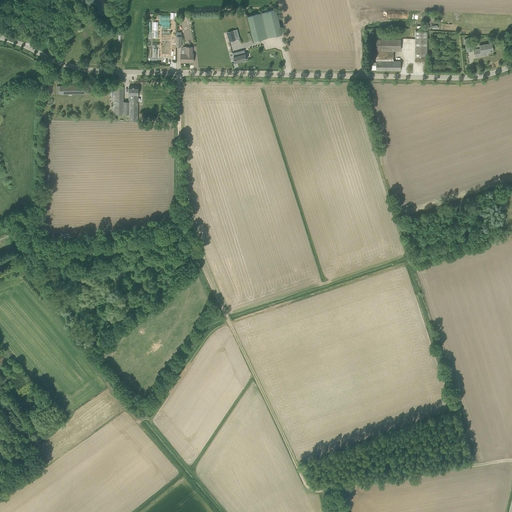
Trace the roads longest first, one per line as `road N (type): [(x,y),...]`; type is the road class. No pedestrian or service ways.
road 1 (track): [(511,459),(324,492),(305,484),(179,223),(179,73)]
road 2 (unclassified): [(511,65),(470,76),(179,73),(60,64),(28,47)]
road 3 (track): [(0,233),(9,230),(33,281),(141,425)]
road 4 (track): [(0,282),(42,249),(179,223)]
road 5 (track): [(228,319),(214,321),(141,425)]
road 6 (track): [(145,419),(224,511)]
